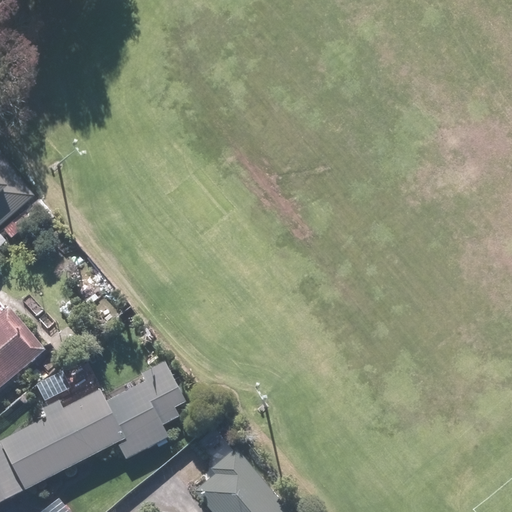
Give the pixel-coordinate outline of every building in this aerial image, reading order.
[(0,226),(34,196),(0,157),(0,226)] [(13,306),(0,317),(0,394),(52,350),(13,306)] [(100,456),(119,447),(126,461),(174,438),(168,425),(184,417),(179,408),(193,401),(172,358),(100,393),(0,442),(0,504),(66,473),(71,482),(86,475),(81,465),(88,462),(92,472),(104,466),(100,456)] [(37,386),(48,404),(76,387),(65,369),(37,386)] [(200,493),(216,511),(293,511),(245,454),(240,449),(217,469),(221,474),(200,493)]
